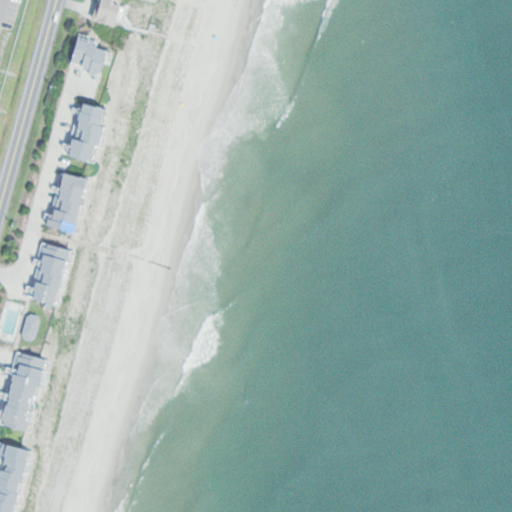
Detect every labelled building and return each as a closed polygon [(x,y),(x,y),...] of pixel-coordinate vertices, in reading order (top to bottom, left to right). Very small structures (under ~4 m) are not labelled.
[(124,1),(121,0),(96,0),(92,20),(117,27),(124,1)] [(80,37),(71,64),(105,74),(113,48),(80,37)] [(71,156),(96,162),(109,107),(84,101),(71,156)] [(80,233),(91,177),(63,172),(52,227),(80,233)] [(33,299),(59,305),(72,250),(46,243),(33,299)] [(40,317),(28,313),(21,336),(33,340),(40,317)] [(30,430),(45,358),(18,352),(3,424),(30,430)] [(15,511),(30,449),(5,443),(0,463),(0,511),(3,511),(15,511)]
